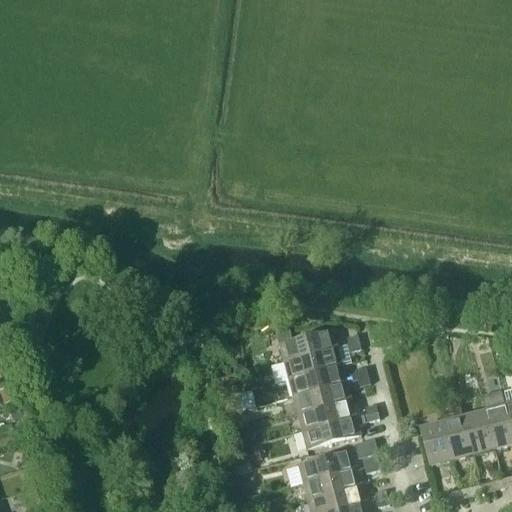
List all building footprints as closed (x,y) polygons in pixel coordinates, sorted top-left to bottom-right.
[(279,347),(284,365),(339,351),(334,332),(279,347)] [(360,345),(358,338),(347,341),(349,348),(360,345)] [(360,345),(349,348),(345,349),(347,356),(362,353),(360,345)] [(284,365),(288,382),(343,368),(339,351),(284,365)] [(232,363),(235,376),(246,373),(243,361),(232,363)] [(288,382),(293,400),(348,386),(343,368),(288,382)] [(358,383),(369,380),(367,373),(356,376),(358,383)] [(360,390),(371,387),(369,380),(358,383),(360,390)] [(297,417),(352,403),(348,386),(293,400),(297,417)] [(229,388),(220,390),(222,400),(231,398),(229,388)] [(235,415),(251,411),(246,394),(231,398),(235,415)] [(297,417),(302,435),(357,420),(352,403),(297,417)] [(378,415),(376,408),(365,410),(367,418),(378,415)] [(495,452),(511,447),(511,432),(506,410),(485,416),(495,452)] [(12,423),(20,420),(18,413),(9,416),(12,423)] [(378,415),(367,418),(364,419),(365,426),(380,422),(378,415)] [(474,458),(495,452),(485,416),(464,421),(474,458)] [(357,420),(302,435),(307,453),(361,439),(357,420)] [(453,463),(474,458),(464,421),(443,427),(453,463)] [(431,469),(453,463),(443,427),(422,433),(431,469)] [(236,451),(252,447),(248,432),(233,436),(236,451)] [(241,468),(256,464),(252,449),(237,452),(241,468)] [(22,452),(19,466),(29,469),(32,454),(22,452)] [(298,468),(303,486),(358,471),(353,453),(298,468)] [(366,462),(368,469),(379,466),(377,459),(366,462)] [(379,466),(368,469),(364,470),(366,477),(381,473),(379,466)] [(358,471),(303,486),(307,503),(362,489),(358,471)] [(223,482),(227,504),(245,500),(240,478),(223,482)] [(492,484),(481,487),(484,496),(495,494),(492,484)] [(484,496),(481,487),(470,490),(473,499),(484,496)] [(362,489),(307,503),(309,511),(344,511),(367,506),(362,489)] [(375,496),(377,504),(388,501),(386,494),(375,496)] [(442,507),(453,505),(451,495),(439,498),(442,507)] [(390,508),(388,501),(377,504),(379,511),(390,508)]
